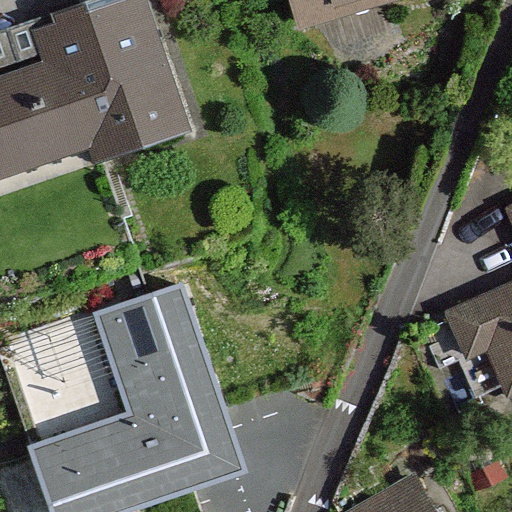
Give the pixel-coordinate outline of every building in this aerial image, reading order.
[(0,178),(5,195),(202,130),(159,0),(83,0),(0,27),(0,178)] [(299,0),(305,22),(387,0),(299,0)] [(45,445),(68,511),(136,511),(263,468),(196,279),(108,311),(143,410),(45,445)] [(497,348),(511,378),(511,281),(450,311),(473,359),(497,348)] [(390,511),(459,511),(433,463),(380,493),(390,511)]
